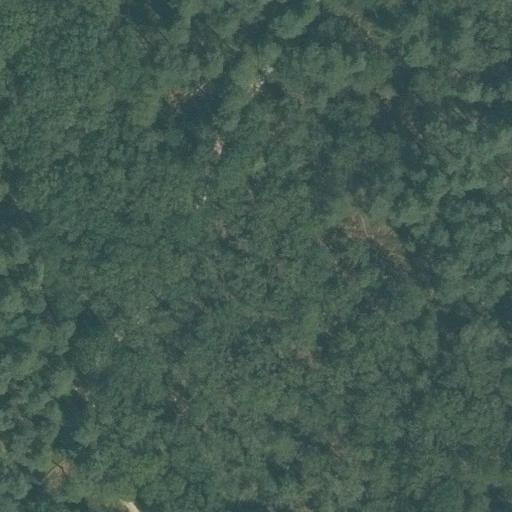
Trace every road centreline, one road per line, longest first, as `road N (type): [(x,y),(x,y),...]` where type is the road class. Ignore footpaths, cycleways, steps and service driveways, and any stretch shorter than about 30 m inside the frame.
road 1 (track): [(323,0),(220,139),(177,276),(93,375),(89,398)]
road 2 (track): [(89,398),(111,483),(135,511)]
